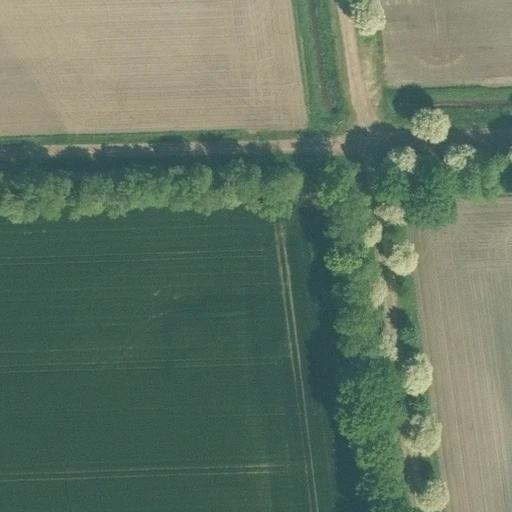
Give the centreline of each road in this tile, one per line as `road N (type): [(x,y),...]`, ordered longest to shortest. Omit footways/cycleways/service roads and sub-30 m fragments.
road 1 (track): [(348,0),(416,511)]
road 2 (track): [(0,161),(511,144)]
